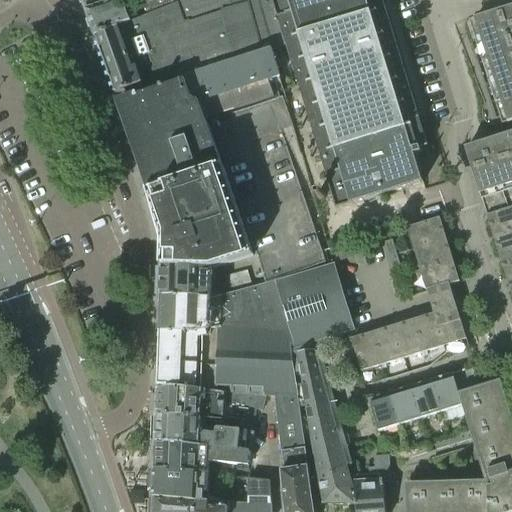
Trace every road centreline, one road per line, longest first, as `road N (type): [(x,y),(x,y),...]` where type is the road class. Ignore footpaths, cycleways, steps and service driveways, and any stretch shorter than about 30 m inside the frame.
road 1 (residential): [(438,15),(463,92),(454,159),(511,345)]
road 2 (primary): [(106,511),(19,285)]
